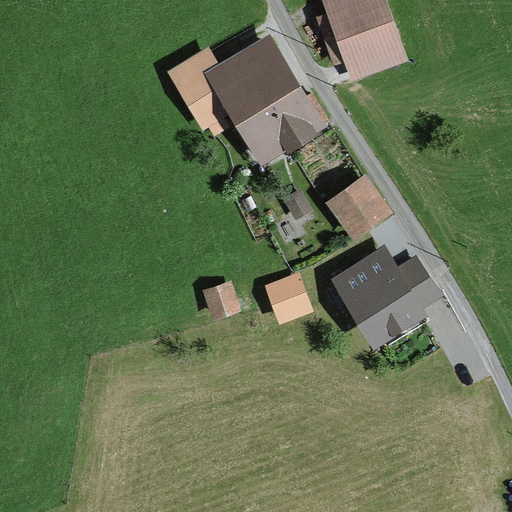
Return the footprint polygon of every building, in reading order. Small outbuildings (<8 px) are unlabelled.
[(336,57),(350,52),(352,57),(397,41),(383,0),(330,0),(335,14),(323,19),(336,57)] [(174,70),(205,123),(207,122),(213,132),(227,124),(221,114),(237,105),(263,150),(312,122),(313,125),(326,117),(318,104),(305,112),(265,41),(216,69),(206,52),(174,70)] [(357,226),(385,206),(369,183),(341,203),(357,226)] [(382,251),(342,276),(375,330),(392,321),(396,328),(415,316),(411,309),(441,292),(413,252),(403,258),(407,264),(395,272),(382,251)] [(275,286),(284,312),(302,306),(293,279),(275,286)] [(208,292),(215,312),(235,306),(228,285),(208,292)]
